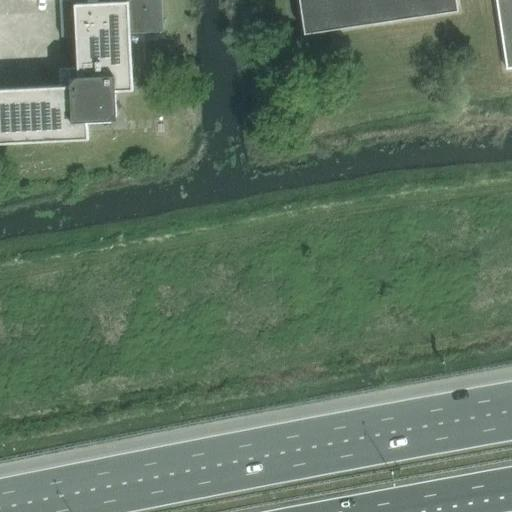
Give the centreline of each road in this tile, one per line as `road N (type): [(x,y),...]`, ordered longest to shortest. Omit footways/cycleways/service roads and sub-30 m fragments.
road 1 (motorway): [(511,419),(41,511)]
road 2 (motorway): [(334,511),(511,480)]
